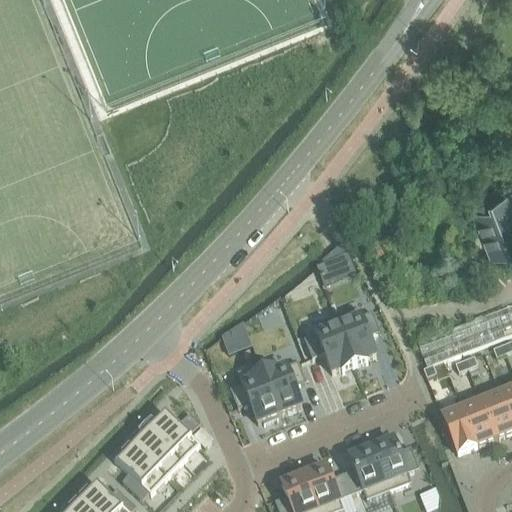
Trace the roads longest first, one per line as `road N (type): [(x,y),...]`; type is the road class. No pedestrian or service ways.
road 1 (tertiary): [(137,338),(302,162),(422,0)]
road 2 (residential): [(415,401),(238,474)]
road 3 (tertiary): [(0,448),(137,338)]
road 4 (residential): [(238,474),(210,407),(169,359)]
